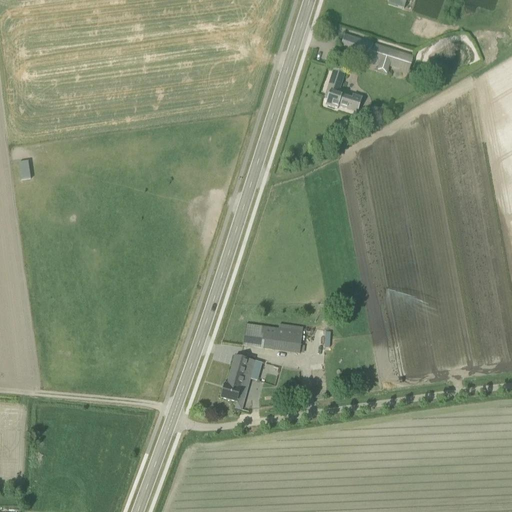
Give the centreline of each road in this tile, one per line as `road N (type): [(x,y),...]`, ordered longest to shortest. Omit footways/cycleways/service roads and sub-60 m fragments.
road 1 (secondary): [(171,419),(309,0)]
road 2 (unclassified): [(171,419),(217,428),(511,386)]
road 3 (track): [(253,177),(286,175),(511,52)]
road 4 (track): [(174,410),(0,393)]
